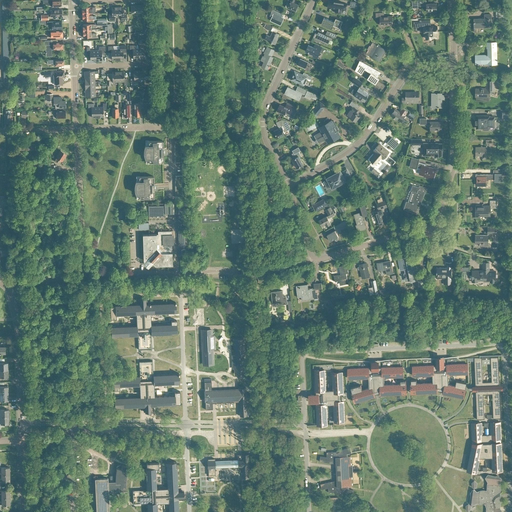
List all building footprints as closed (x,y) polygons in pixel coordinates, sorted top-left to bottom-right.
[(298,5),(293,2),(294,0),(291,0),(290,3),(287,3),(285,7),(292,10),(292,9),(296,11),(298,5)] [(426,3),(426,0),(417,1),(418,6),(426,6),(426,11),(436,11),(436,3),(426,3)] [(328,1),(327,7),(330,8),(331,8),(336,9),(335,12),(341,13),(342,10),(346,10),(347,4),(344,3),(337,2),(335,2),(328,1)] [(115,21),(115,17),(118,17),(117,7),(111,7),(111,12),(108,12),(109,21),(115,21)] [(117,7),(118,17),(121,17),(121,20),(127,20),(126,12),(123,12),(123,7),(117,7)] [(271,12),(270,15),(272,16),(270,20),(280,25),(283,18),(282,17),(283,14),(272,10),(271,12)] [(384,16),(384,12),(376,13),(376,18),(380,18),(380,24),(384,23),(385,25),(388,25),(393,25),(392,15),(388,16),(384,16)] [(474,32),(479,32),(479,27),(489,27),(488,20),(491,20),(491,14),(484,14),(484,18),(474,18),(474,32)] [(324,17),(321,24),(334,29),(335,26),(340,28),(343,21),(336,18),(334,21),(324,17)] [(419,21),(413,21),(414,27),(420,27),(424,27),(424,33),(426,33),(426,38),(431,38),(436,38),(436,31),(437,31),(437,26),(430,26),(430,23),(430,19),(419,20),(419,21)] [(337,34),(327,30),(325,34),(318,31),(317,33),(315,32),(313,36),(314,37),(314,38),(328,45),(328,44),(330,39),(331,40),(333,36),(335,37),(336,34),(337,35),(337,34)] [(277,38),(279,34),(273,31),(270,37),(266,35),(264,39),(268,41),(275,44),(277,39),(277,38)] [(57,42),(57,39),(51,40),(44,40),(45,45),(46,51),(45,51),(45,54),(46,53),(46,56),(51,55),(51,49),(53,49),(63,49),(62,42),(57,42)] [(386,50),(378,45),(372,42),(370,45),(369,45),(367,49),(368,49),(366,53),(379,61),(386,50)] [(488,54),(475,54),(475,64),(486,64),(486,65),(497,65),(497,62),(496,48),(496,42),(486,42),(486,48),(488,48),(488,54)] [(138,48),(139,59),(145,58),(144,53),(149,53),(149,43),(138,43),(138,48)] [(316,44),(315,48),(308,45),(305,51),(314,54),(313,56),(317,58),(320,52),(322,53),(324,49),(322,47),(322,46),(316,44)] [(117,46),(117,59),(123,59),(123,54),(126,54),(126,45),(117,46)] [(139,59),(138,48),(136,48),(134,45),(129,45),(129,52),(132,51),(133,59),(139,59)] [(95,50),(96,60),(102,60),(101,54),(105,54),(105,46),(99,46),(98,50),(95,50)] [(111,60),(117,59),(117,46),(108,46),(108,52),(111,52),(111,60)] [(275,50),(267,46),(266,49),(265,49),(263,53),(264,54),(263,56),(262,55),(260,60),(264,62),(262,67),(268,69),(273,57),(272,56),(275,50)] [(96,60),(95,50),(90,50),(89,47),(86,47),(86,53),(90,53),(90,60),(96,60)] [(309,71),(312,64),(308,62),(300,58),(298,64),(305,67),(304,69),(309,71)] [(341,62),(338,60),(336,64),(343,68),(344,65),(341,63),(341,62)] [(381,72),(360,60),(355,71),(361,74),(364,69),(370,73),(367,78),(375,84),(379,78),(377,77),(381,72)] [(139,71),(139,81),(144,81),(144,84),(149,84),(148,78),(145,78),(145,70),(139,71)] [(303,74),(294,70),(290,79),(304,85),(307,78),(310,79),(311,77),(307,75),(308,74),(304,72),(303,74)] [(63,85),(62,77),(64,77),(64,71),(55,71),(55,74),(53,74),(54,84),(55,84),(55,85),(63,85)] [(115,82),(118,82),(118,71),(112,72),(112,73),(107,73),(107,79),(108,79),(109,86),(114,85),(115,82)] [(118,71),(118,82),(124,81),(124,85),(127,85),(127,78),(124,79),(123,71),(118,71)] [(137,81),(139,81),(139,71),(133,71),(133,78),(130,78),(131,85),(137,84),(137,81)] [(351,81),(360,87),(362,83),(354,77),(351,81)] [(476,96),(476,97),(486,100),(487,97),(489,97),(489,91),(494,91),(495,80),(485,80),(485,88),(480,88),(475,88),(475,96),(476,96)] [(318,95),(298,86),(296,90),(287,87),(284,94),(299,100),(302,93),(305,95),(305,96),(310,99),(311,97),(316,99),(316,98),(317,99),(318,97),(317,96),(318,95)] [(369,94),(359,87),(356,91),(353,89),(350,93),(360,99),(364,102),(366,99),(369,94)] [(419,103),(419,92),(412,92),(412,93),(405,93),(405,97),(402,97),(402,103),(406,103),(406,101),(412,101),(412,103),(419,103)] [(444,99),(444,95),(441,95),(441,93),(432,93),(432,106),(435,106),(435,107),(437,107),(441,107),(441,99),(444,99)] [(61,100),(61,96),(53,96),(53,104),(55,104),(55,108),(59,108),(59,107),(65,106),(65,100),(61,100)] [(310,112),(316,117),(325,106),(320,101),(310,112)] [(358,118),(361,114),(358,113),(360,110),(357,109),(359,106),(352,101),(350,104),(352,106),(346,115),(356,121),(358,118)] [(140,113),(140,108),(143,108),(143,102),(138,102),(138,103),(133,103),(133,108),(134,108),(134,116),(139,116),(139,113),(140,113)] [(94,103),(88,103),(88,110),(91,110),(91,117),(97,117),(97,107),(94,107),(94,103)] [(97,107),(97,117),(103,117),(103,109),(106,109),(106,103),(103,103),(103,106),(97,107)] [(152,109),(152,105),(152,103),(143,103),(144,109),(147,109),(147,116),(152,116),(152,109)] [(289,113),(292,114),(296,108),(286,104),(285,107),(280,104),(277,110),(288,116),(289,113)] [(407,111),(402,108),(399,111),(395,108),(391,115),(401,122),(405,115),(407,111)] [(500,118),(510,118),(509,109),(500,109),(500,118)] [(490,116),(490,115),(476,115),(476,129),(483,129),(483,130),(489,129),(490,129),(490,127),(495,127),(495,116),(490,116)] [(426,122),(426,118),(420,118),(420,124),(430,124),(430,130),(434,130),(434,129),(442,129),(442,122),(430,122),(426,122)] [(287,121),(282,119),(276,122),(278,126),(280,125),(281,127),(280,128),(279,128),(274,130),(277,138),(281,136),(282,137),(285,135),(284,135),(285,134),(284,132),(291,129),(287,121)] [(338,130),(339,130),(334,120),(320,128),(322,131),(314,135),(318,143),(326,140),(328,144),(341,136),(338,130)] [(148,141),(148,140),(145,140),(145,145),(144,148),(144,152),(144,155),(145,158),(146,158),(146,163),(149,163),(149,162),(163,162),(163,155),(163,148),(163,141),(148,141)] [(19,149),(35,149),(35,143),(36,143),(36,141),(22,141),(22,144),(18,144),(19,149)] [(442,143),(424,143),(424,155),(430,155),(430,154),(435,154),(435,155),(442,155),(442,150),(442,143)] [(373,162),(375,160),(377,162),(381,157),(383,159),(388,153),(379,144),(373,150),(376,153),(370,160),(373,162)] [(487,158),(487,146),(475,147),(475,156),(482,155),(482,158),(487,158)] [(298,147),(292,150),(294,153),(293,154),(295,158),(292,159),(297,167),(298,167),(300,166),(303,164),(299,156),(300,156),(298,152),(300,150),(298,147)] [(62,161),(66,154),(60,150),(57,155),(58,156),(57,158),(56,157),(54,160),(57,162),(59,159),(62,161)] [(424,166),(425,164),(419,162),(419,159),(412,157),(409,167),(417,169),(417,168),(420,168),(419,174),(426,176),(426,178),(433,180),(436,169),(424,166)] [(351,176),(347,168),(342,171),(341,169),(326,177),(327,179),(323,181),(327,189),(331,187),(332,188),(347,180),(346,179),(351,176)] [(503,168),(499,168),(499,169),(493,169),(493,174),(475,174),(475,178),(477,178),(477,185),(486,185),(486,180),(488,180),(488,179),(496,179),(496,181),(502,181),(502,175),(509,175),(509,171),(503,171),(503,168)] [(139,176),(136,176),(136,181),(135,184),(135,187),(135,190),(136,194),(136,199),(139,198),(154,198),(154,190),(154,183),(153,176),(139,176)] [(419,185),(419,187),(412,185),(410,191),(414,192),(410,202),(406,201),(404,208),(416,213),(420,202),(421,202),(424,192),(425,192),(428,188),(419,185)] [(328,204),(326,200),(322,202),(321,201),(312,206),(315,211),(328,204)] [(366,228),(362,217),(368,215),(364,200),(358,202),(362,212),(354,214),(357,224),(356,225),(357,229),(361,228),(361,230),(366,228)] [(475,217),(480,217),(484,217),(484,216),(490,216),(490,208),(496,208),(496,200),(490,200),(490,205),(475,205),(475,217)] [(378,209),(387,206),(385,201),(376,204),(378,209)] [(164,205),(149,206),(149,216),(164,216),(164,213),(178,213),(178,225),(184,225),(184,203),(178,203),(178,202),(164,203),(164,205)] [(330,217),(335,215),(334,213),(336,212),(334,209),(337,207),(335,204),(325,209),(328,215),(327,216),(326,216),(319,220),(322,226),(325,224),(326,226),(331,223),(328,218),(329,217),(330,217)] [(386,222),(381,209),(374,212),(375,215),(372,216),(373,218),(376,217),(379,224),(386,222)] [(337,240),(338,236),(337,234),(341,231),(340,229),(347,225),(345,220),(334,227),(335,230),(327,235),(330,241),(333,239),(337,240)] [(171,235),(171,230),(158,231),(158,234),(142,234),(143,260),(145,260),(143,262),(148,267),(152,263),(155,265),(172,265),(171,239),(172,239),(172,235),(171,235)] [(488,246),(488,235),(475,235),(475,244),(479,244),(479,246),(488,246)] [(412,264),(411,259),(408,259),(407,259),(407,257),(399,259),(401,266),(404,266),(405,273),(405,276),(405,278),(406,281),(412,279),(412,280),(416,279),(414,267),(413,267),(411,264),(412,264)] [(382,261),(377,263),(378,271),(386,269),(387,274),(393,273),(390,260),(384,261),(384,262),(382,262),(382,261)] [(451,267),(451,262),(445,262),(445,265),(447,265),(447,267),(436,267),(436,268),(435,268),(435,272),(436,272),(436,278),(445,278),(445,281),(443,281),(443,284),(451,284),(451,278),(452,278),(452,267),(451,267)] [(370,277),(367,263),(359,264),(359,266),(358,267),(358,269),(359,270),(360,269),(362,278),(370,277)] [(489,271),(490,263),(483,263),(483,271),(472,271),(472,281),(471,281),(478,281),(478,280),(489,280),(489,281),(496,282),(496,281),(495,281),(495,271),(489,271)] [(348,284),(347,278),(346,273),(348,273),(347,265),(339,266),(340,274),(334,275),(335,282),(339,281),(340,285),(348,283),(348,284)] [(426,271),(418,273),(420,279),(418,280),(419,286),(427,284),(426,280),(428,279),(426,271)] [(370,295),(378,293),(375,280),(371,281),(372,287),(369,288),(370,295)] [(309,288),(309,289),(308,289),(307,284),(296,286),(297,297),(301,297),(302,300),(317,298),(317,293),(316,294),(315,289),(322,288),(321,282),(313,283),(314,288),(313,288),(313,287),(309,288)] [(283,296),(282,290),(271,292),(272,303),(280,302),(280,304),(287,303),(286,296),(283,296)] [(115,306),(110,306),(111,319),(116,318),(116,315),(122,315),(136,314),(136,325),(117,326),(112,327),(111,327),(111,336),(137,335),(137,334),(139,334),(139,345),(138,346),(138,349),(152,349),(152,345),(150,345),(149,334),(151,334),(172,333),(177,332),(177,320),(171,320),(171,324),(165,324),(151,325),(151,313),(170,312),(175,312),(176,312),(176,302),(147,304),(146,304),(145,298),(139,298),(140,304),(115,305),(115,306)] [(211,329),(202,330),(203,364),(213,364),(212,349),(212,342),(210,342),(209,339),(212,339),(211,335),(211,329)] [(243,339),(234,340),(234,354),(235,362),(238,362),(238,368),(238,372),(241,372),(241,367),(245,367),(243,339)] [(475,386),(475,390),(476,390),(477,391),(476,391),(477,418),(484,418),(483,393),(493,393),(494,417),(501,417),(500,390),(499,390),(499,389),(500,389),(500,385),(499,385),(499,384),(500,384),(499,357),(491,357),(492,384),(483,385),(482,358),(474,358),(475,385),(476,385),(476,386),(475,386)] [(467,363),(457,364),(456,359),(446,359),(446,364),(443,364),(442,360),(436,360),(436,365),(433,365),(432,360),(422,361),(422,365),(412,366),(412,375),(432,374),(433,382),(416,383),(416,379),(410,380),(411,390),(416,389),(416,392),(437,391),(437,387),(444,387),(443,392),(463,397),(466,383),(456,381),(455,386),(448,384),(448,374),(468,373),(467,363)] [(118,377),(113,377),(114,390),(120,389),(120,386),(125,386),(139,385),(140,396),(120,397),(115,398),(114,398),(115,407),(143,406),(145,406),(145,412),(151,412),(151,406),(175,405),(175,404),(180,403),(180,391),(174,391),(174,395),(169,395),(155,396),(154,384),(173,383),(178,383),(180,383),(179,373),(153,375),(151,375),(151,364),(152,364),(152,360),(139,361),(139,365),(140,365),(141,376),(139,376),(139,375),(118,376),(118,377)] [(403,366),(392,367),(392,362),(382,363),(382,367),(378,368),(378,363),(372,363),(372,368),(368,368),(368,363),(358,364),(358,368),(348,369),(348,378),(368,378),(368,388),(362,390),(361,385),(350,388),(354,402),(375,396),(373,390),(380,390),(380,394),(401,393),(401,390),(406,390),(406,380),(400,380),(400,384),(384,384),(383,377),(403,376),(403,366)] [(343,422),(342,401),(339,401),(339,393),(342,393),(341,372),(331,373),(332,390),(324,390),(323,371),(332,371),(332,365),(313,366),(314,395),(310,395),(310,401),(315,401),(316,425),(325,425),(325,405),(332,404),(333,422),(343,422)] [(204,391),(204,402),(205,402),(205,409),(212,409),(212,401),(215,401),(220,401),(225,401),(230,400),(235,400),(239,400),(240,416),(247,415),(245,386),(238,387),(238,389),(211,390),(211,381),(204,382),(204,391)] [(471,423),(472,444),(467,470),(475,472),(479,458),(492,457),(493,470),(502,470),(501,449),(500,442),(501,442),(500,422),(490,422),(491,434),(481,435),(481,423),(471,423)] [(319,461),(338,464),(339,472),(352,471),(352,466),(351,466),(350,456),(347,456),(347,453),(351,452),(350,447),(336,450),(337,451),(326,452),(327,457),(320,456),(319,461)] [(207,460),(207,461),(208,466),(207,466),(207,468),(208,468),(208,475),(215,475),(215,467),(242,467),(242,478),(249,478),(248,454),(241,454),(241,459),(238,459),(215,460),(215,458),(207,458),(207,460)] [(136,490),(132,490),(133,503),(137,503),(137,502),(148,501),(148,503),(147,503),(147,511),(157,511),(157,503),(169,502),(169,511),(178,511),(178,497),(184,497),(184,491),(183,491),(178,491),(178,490),(176,461),(167,462),(167,463),(167,465),(168,487),(156,488),(155,470),(155,469),(155,468),(159,468),(159,462),(146,463),(147,468),(146,468),(147,489),(147,491),(136,491),(136,490)] [(108,477),(95,478),(96,511),(111,511),(109,511),(108,489),(110,489),(110,491),(111,491),(111,492),(112,493),(113,492),(114,491),(114,489),(120,489),(120,490),(126,489),(126,483),(126,479),(127,475),(127,470),(128,466),(122,465),(121,468),(117,467),(116,469),(115,477),(115,480),(113,481),(113,478),(110,478),(110,481),(108,481),(108,477)] [(352,486),(351,476),(353,476),(352,471),(339,472),(339,477),(339,479),(320,484),(322,489),(328,487),(328,492),(338,492),(338,493),(352,495),(353,490),(349,489),(349,486),(352,486)] [(0,485),(0,486),(0,481),(9,481),(9,478),(10,478),(10,474),(1,474),(1,478),(0,478),(0,485)] [(495,476),(487,474),(486,476),(485,477),(487,482),(487,484),(487,490),(486,490),(483,490),(481,490),(479,490),(477,491),(474,488),(472,490),(471,491),(470,492),(470,494),(470,495),(469,503),(472,505),(476,503),(479,503),(485,504),(486,508),(485,511),(503,511),(503,510),(500,508),(500,507),(501,501),(501,500),(500,492),(501,489),(500,486),(500,484),(499,482),(502,479),(502,478),(501,477),(499,476),(498,475),(496,475),(495,476)] [(229,498),(239,498),(238,478),(222,479),(222,488),(228,488),(229,498)] [(1,497),(11,497),(10,493),(10,490),(0,490),(0,486),(0,485),(0,492),(1,493),(1,497)] [(11,497),(1,497),(1,501),(0,500),(0,511),(1,511),(0,504),(10,504),(10,501),(11,501),(11,497)] [(238,511),(238,500),(229,501),(230,511),(224,511),(223,511),(238,511)]
